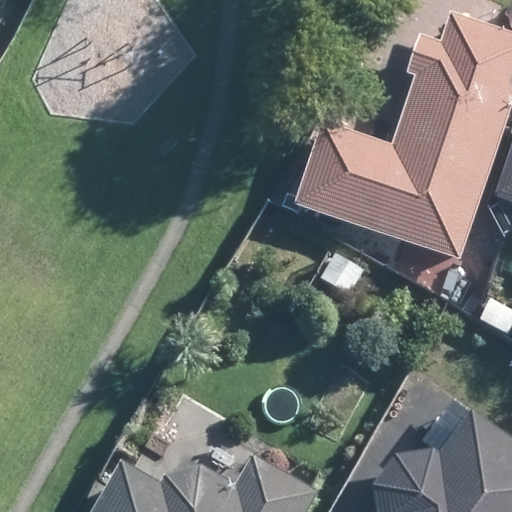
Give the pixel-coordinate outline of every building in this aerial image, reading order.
[(511,105),(511,41),(479,31),(449,20),(440,49),(420,43),(406,81),(413,85),(391,151),(334,132),(324,129),(295,213),(409,252),(421,255),(412,283),(437,292),(447,264),(451,266),(457,267),(460,261),(480,201),(511,105)] [(511,140),(492,206),(511,212),(511,140)] [(320,283),(345,299),(361,276),(336,258),(320,283)] [(405,349),(423,320),(427,316),(403,300),(391,321),(381,334),(405,349)] [(511,511),(511,447),(471,419),(440,462),(428,453),(395,460),(373,488),(377,511),(511,511)] [(272,474),(262,468),(251,463),(234,493),(198,473),(165,481),(159,493),(120,470),(96,511),(306,511),(315,499),(305,494),(272,474)]
